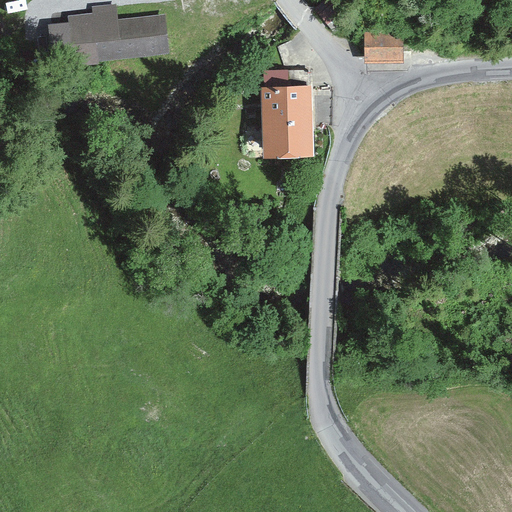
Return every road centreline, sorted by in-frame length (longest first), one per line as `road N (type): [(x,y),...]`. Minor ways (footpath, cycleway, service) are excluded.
road 1 (unclassified): [(401,511),(334,445),(317,390),(326,207),(338,160),(374,106)]
road 2 (unclassified): [(374,106),(426,78),(511,68)]
road 3 (residential): [(374,106),(288,0)]
